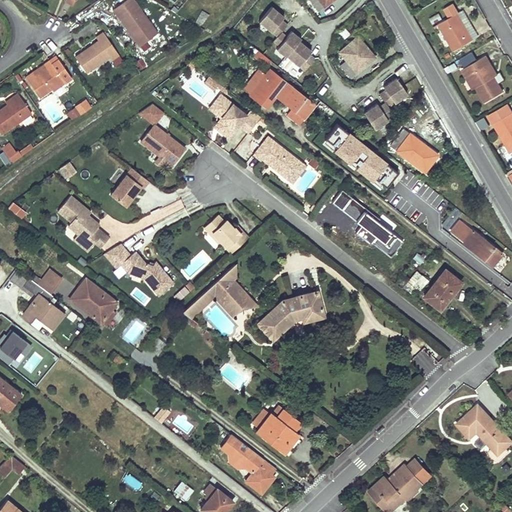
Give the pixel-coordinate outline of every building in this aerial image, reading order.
[(137,0),(131,0),(117,10),(144,46),(162,33),(137,0)] [(310,0),(317,11),(331,0),(310,0)] [(416,3),(420,10),(425,7),(421,0),(416,3)] [(450,17),(438,25),(453,51),(472,40),(457,13),(452,6),(445,10),(448,15),(450,17)] [(310,51),(298,41),(299,39),(290,31),(285,37),(280,32),(286,25),(280,20),(282,17),(270,7),(257,22),(276,37),(272,42),(278,46),(275,49),(285,57),(285,56),(304,71),(313,58),(308,54),(310,51)] [(445,10),(436,15),(439,20),(448,15),(445,10)] [(203,11),(195,24),(212,34),(214,30),(205,25),(211,15),(203,11)] [(460,11),(457,13),(472,40),(476,38),(460,11)] [(101,40),(78,56),(89,72),(112,55),(114,59),(122,53),(106,32),(99,37),(101,40)] [(364,62),(372,55),(356,36),(339,51),(346,60),(340,65),(351,77),(365,64),(364,62)] [(270,61),(257,51),(253,57),(265,66),(270,61)] [(127,60),(122,53),(114,59),(119,65),(127,60)] [(460,61),(464,68),(476,62),(472,54),(460,61)] [(29,77),(31,81),(56,64),(62,59),(60,55),(29,77)] [(374,57),(372,55),(364,62),(365,64),(374,57)] [(464,68),(461,70),(466,79),(469,78),(484,103),(502,92),(492,74),(495,73),(485,56),(476,62),(464,68)] [(42,96),(55,88),(66,80),(68,83),(75,78),(68,66),(62,59),(56,64),(31,81),(42,96)] [(265,75),(259,70),(244,89),(250,94),(249,95),(263,106),(273,93),(292,108),(288,114),(299,123),(313,105),(269,70),(265,75)] [(219,82),(209,74),(204,81),(214,89),(217,85),(219,82)] [(395,114),(389,106),(407,93),(395,77),(383,86),(384,89),(379,93),(384,102),(379,106),(376,103),(363,112),(374,128),(395,114)] [(66,80),(55,88),(57,90),(68,83),(66,80)] [(194,81),(189,87),(202,97),(207,91),(194,81)] [(249,131),(256,121),(221,93),(209,107),(221,117),(224,119),(219,125),(221,127),(219,129),(229,137),(239,123),(249,131)] [(6,132),(26,118),(30,123),(38,118),(34,113),(35,112),(24,95),(21,97),(12,104),(2,111),(0,108),(0,133),(5,130),(6,132)] [(85,99),(75,106),(76,108),(80,115),(91,108),(85,99)] [(52,102),(44,108),(54,122),(62,117),(52,102)] [(154,126),(142,141),(160,155),(162,157),(166,159),(172,164),(185,147),(156,124),(164,113),(153,104),(139,115),(154,126)] [(511,151),(511,112),(507,105),(487,117),(492,125),(493,125),(509,153),(511,151)] [(80,115),(76,108),(67,114),(71,120),(80,115)] [(219,125),(224,119),(221,117),(214,125),(219,129),(221,127),(219,125)] [(484,118),(475,123),(480,131),(488,126),(484,118)] [(427,163),(434,153),(402,128),(390,144),(390,145),(424,171),(429,164),(427,163)] [(350,133),(335,151),(372,181),(387,162),(350,133)] [(267,135),(253,154),(260,159),(261,157),(269,164),(271,162),(274,164),(273,166),(282,173),(286,168),(289,170),(298,159),(267,135)] [(8,147),(18,161),(27,154),(25,151),(22,152),(15,142),(8,147)] [(27,150),(29,153),(39,146),(37,142),(27,150)] [(436,154),(434,153),(427,163),(429,164),(436,154)] [(162,157),(160,155),(155,161),(161,165),(166,159),(162,157)] [(306,165),(298,159),(289,170),(285,175),(293,181),(306,165)] [(69,161),(61,167),(68,177),(76,172),(69,161)] [(319,162),(315,167),(321,171),(325,166),(319,162)] [(149,180),(132,167),(111,194),(126,205),(133,196),(132,195),(135,191),(136,192),(142,185),(144,187),(149,180)] [(379,220),(341,191),(332,204),(361,226),(357,231),(392,258),(405,241),(392,231),(392,230),(379,220)] [(72,194),(59,209),(73,220),(69,225),(79,233),(87,239),(98,226),(101,223),(90,214),(92,211),(72,194)] [(13,201),(8,208),(22,218),(27,211),(13,201)] [(442,225),(448,230),(459,217),(453,212),(442,225)] [(241,232),(235,226),(234,227),(226,218),(224,220),(218,213),(204,226),(219,241),(221,240),(231,250),(248,235),(243,229),(241,232)] [(481,256),(483,254),(493,263),(501,253),(467,225),(466,227),(460,221),(452,231),(453,231),(464,241),(464,242),(481,256)] [(104,231),(98,226),(87,239),(85,242),(91,247),(96,241),(104,231)] [(110,236),(104,231),(96,241),(102,246),(110,236)] [(87,239),(79,233),(75,238),(89,249),(91,247),(85,242),(87,239)] [(129,254),(119,242),(103,253),(114,266),(118,262),(125,269),(126,269),(140,274),(156,292),(171,280),(153,259),(151,264),(144,261),(134,250),(129,254)] [(493,263),(483,254),(481,256),(492,265),(493,263)] [(8,279),(16,268),(11,264),(0,278),(0,279),(5,283),(8,279)] [(214,294),(218,290),(236,310),(247,300),(228,280),(234,275),(227,267),(207,286),(214,294)] [(31,279),(16,268),(8,279),(20,289),(23,285),(37,296),(23,314),(31,320),(34,316),(51,328),(63,315),(51,305),(56,299),(49,294),(38,285),(31,279)] [(460,281),(445,269),(423,295),(423,297),(439,308),(460,281)] [(50,271),(41,282),(38,285),(49,294),(61,279),(50,271)] [(41,282),(34,276),(31,279),(38,285),(41,282)] [(426,280),(421,276),(413,286),(419,290),(426,280)] [(100,322),(111,309),(116,302),(86,278),(70,299),(70,300),(100,322)] [(190,292),(186,286),(176,293),(181,299),(190,292)] [(181,310),(190,316),(214,294),(207,286),(181,310)] [(214,294),(232,314),(252,305),(247,300),(236,310),(218,290),(214,294)] [(312,292),(281,301),(259,321),(265,327),(263,329),(272,339),(292,319),(291,315),(295,314),(296,318),(301,316),(309,314),(311,319),(322,316),(318,300),(315,301),(312,292)] [(114,312),(111,309),(100,322),(104,325),(114,312)] [(447,324),(443,328),(450,334),(454,330),(447,324)] [(25,339),(11,329),(7,335),(4,333),(0,338),(0,347),(12,356),(25,339)] [(208,341),(221,352),(226,346),(213,335),(208,341)] [(126,364),(113,354),(108,360),(122,370),(126,364)] [(0,403),(8,410),(20,395),(0,379),(0,403)] [(161,422),(171,409),(164,403),(154,417),(161,422)] [(279,405),(272,414),(281,420),(293,430),(300,421),(279,405)] [(498,462),(509,451),(505,448),(511,442),(477,405),(456,424),(469,438),(476,432),(492,448),(489,451),(489,455),(493,459),(498,462)] [(258,428),(269,413),(263,409),(252,423),(258,428)] [(272,414),(270,412),(258,428),(256,430),(284,452),(296,437),(298,434),(293,430),(281,420),(272,414)] [(238,440),(230,434),(228,436),(236,443),(238,440)] [(236,443),(228,436),(219,447),(251,472),(244,480),(258,491),(260,488),(263,490),(274,476),(270,473),(274,468),(241,443),(238,440),(236,443)] [(300,440),(296,437),(284,452),(288,455),(300,440)] [(25,466),(10,454),(3,461),(10,468),(14,464),(18,468),(16,470),(18,473),(25,466)] [(415,458),(407,466),(422,483),(431,476),(415,458)] [(10,468),(3,461),(0,464),(0,471),(4,475),(10,468)] [(384,483),(381,480),(370,490),(374,495),(372,497),(381,506),(387,500),(389,502),(394,498),(399,504),(405,499),(407,501),(419,490),(417,488),(422,483),(407,466),(405,464),(388,480),(384,483)] [(174,491),(186,501),(194,491),(182,481),(174,491)] [(222,511),(232,501),(216,489),(209,484),(202,492),(205,494),(203,497),(207,500),(201,508),(205,511),(222,511)] [(24,511),(18,507),(7,498),(0,506),(0,511),(24,511)] [(387,500),(381,506),(386,511),(389,511),(399,504),(394,498),(389,502),(387,500)]
